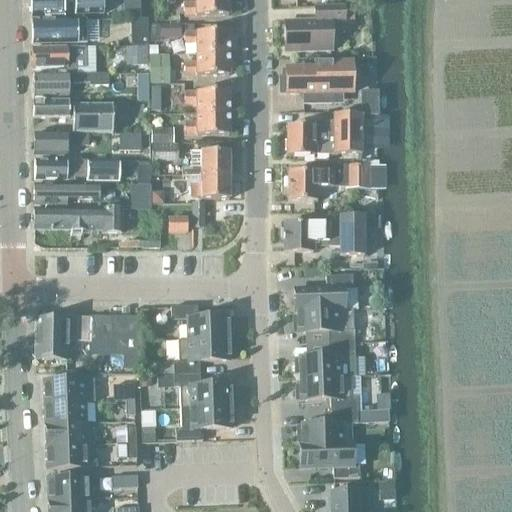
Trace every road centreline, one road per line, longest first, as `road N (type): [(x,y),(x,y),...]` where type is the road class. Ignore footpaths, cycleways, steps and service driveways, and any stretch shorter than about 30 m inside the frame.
road 1 (residential): [(14,290),(1,0)]
road 2 (residential): [(257,287),(255,0)]
road 3 (residential): [(14,290),(257,287)]
road 4 (residential): [(285,511),(263,472),(257,287)]
road 5 (residential): [(24,511),(14,290)]
